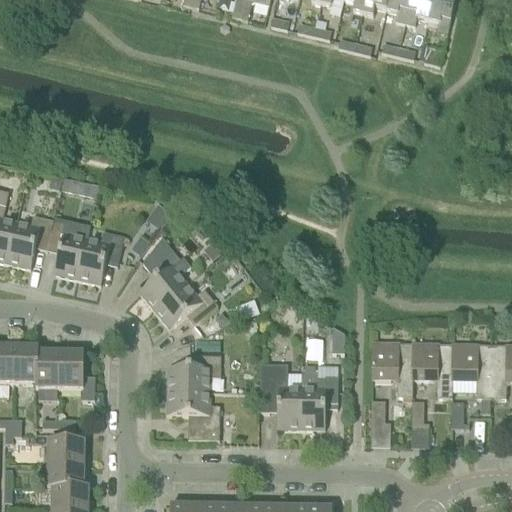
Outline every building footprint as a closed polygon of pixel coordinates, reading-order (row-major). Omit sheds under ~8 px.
[(184,0),(183,7),(182,11),(190,13),(193,0),(184,0)] [(193,0),(190,13),(198,15),(201,0),(193,0)] [(222,0),(233,3),(235,7),(231,23),(239,25),(245,0),(222,0)] [(245,0),(239,25),(247,26),(247,27),(251,11),(250,10),(255,8),(269,11),(271,0),(245,0)] [(310,0),(312,0),(310,8),(320,11),(322,0),(310,0)] [(343,8),(344,0),(322,0),(320,11),(329,13),(331,5),(343,8)] [(344,0),(343,8),(354,11),(352,18),(362,20),(366,0),(344,0)] [(366,0),(362,20),(371,23),(372,17),(383,19),(384,18),(385,18),(389,0),(366,0)] [(412,0),(389,0),(385,18),(396,21),(394,27),(405,30),(412,0)] [(428,28),(434,0),(412,0),(405,30),(415,32),(417,25),(428,28)] [(443,0),(434,0),(428,28),(438,30),(437,37),(447,39),(455,3),(443,0)] [(272,23),(270,32),(286,36),(289,27),(272,23)] [(299,30),(296,38),(313,42),(314,33),(299,30)] [(314,33),(313,42),(329,46),(331,37),(314,33)] [(339,48),(337,54),(341,55),(353,58),(355,49),(339,45),(339,48)] [(355,49),(353,58),(366,61),(370,62),(372,53),(355,49)] [(381,57),(381,58),(396,62),(398,53),(383,50),(381,57)] [(398,53),(396,62),(397,62),(413,66),(413,65),(415,57),(398,53)] [(439,72),(441,64),(425,60),(423,69),(439,72)] [(51,183),(48,193),(59,195),(61,185),(51,183)] [(87,190),(85,198),(95,200),(97,192),(87,190)] [(3,224),(9,198),(0,196),(0,268),(7,270),(17,227),(3,224)] [(48,251),(53,226),(32,222),(30,230),(17,227),(7,270),(30,275),(36,248),(48,251)] [(73,241),(75,231),(53,226),(48,251),(60,254),(54,280),(77,286),(86,244),(73,241)] [(118,267),(124,242),(102,237),(100,247),(86,244),(77,286),(100,291),(106,265),(118,267)] [(139,242),(130,255),(139,261),(147,248),(139,242)] [(183,263),(179,265),(161,243),(158,248),(142,269),(148,276),(153,272),(160,281),(139,298),(154,317),(186,290),(178,280),(190,271),(183,263)] [(204,294),(195,301),(186,290),(154,317),(169,335),(190,318),(198,328),(218,311),(204,294)] [(220,334),(227,329),(221,320),(213,325),(220,334)] [(344,340),(332,334),(331,360),(343,360),(344,340)] [(412,350),(372,349),(371,385),(396,385),(396,403),(411,404),(412,350)] [(450,404),(451,350),(412,350),(411,404),(412,404),(412,386),(436,386),(436,404),(450,404)] [(490,405),(491,351),(451,350),(450,404),(451,404),(452,386),(476,387),(475,405),(490,405)] [(511,387),(511,351),(491,351),(490,405),(506,405),(506,387),(511,387)] [(0,388),(14,388),(15,353),(0,352),(0,388)] [(37,396),(38,358),(38,353),(15,353),(14,388),(35,388),(35,396),(37,396)] [(60,396),(61,358),(38,358),(37,396),(60,396)] [(83,383),(83,359),(61,358),(60,396),(81,396),(81,407),(94,407),(94,383),(83,383)] [(220,362),(215,362),(195,362),(195,374),(167,374),(167,398),(209,398),(210,384),(220,385),(220,362)] [(343,377),(343,362),(333,362),(333,377),(343,377)] [(287,393),(287,371),(259,370),(258,418),(277,419),(277,435),(300,436),(301,393),(287,393)] [(317,384),(317,379),(301,379),(301,393),(300,436),(324,436),(325,409),(337,409),(338,384),(317,384)] [(209,413),(209,398),(167,398),(167,421),(194,422),(194,434),(188,434),(187,446),(219,447),(220,413),(209,413)] [(481,406),(480,420),(490,420),(490,406),(481,406)] [(385,407),(372,407),(371,407),(370,433),(384,433),(385,407)] [(423,434),(423,408),(411,408),(411,434),(423,434)] [(463,434),(463,408),(451,408),(450,434),(463,434)] [(57,435),(57,426),(40,426),(40,435),(57,435)] [(74,435),(74,426),(57,426),(57,435),(74,435)] [(12,450),(12,442),(12,433),(4,433),(4,450),(12,450)] [(84,447),(64,446),(48,446),(47,469),(84,469),(84,447)] [(83,492),(84,469),(47,469),(47,492),(83,492)] [(12,492),(12,475),(4,475),(4,492),(12,492)] [(12,509),(12,492),(4,492),(3,509),(12,509)] [(87,511),(88,492),(83,492),(47,492),(47,494),(51,494),(50,511),(87,511)]
